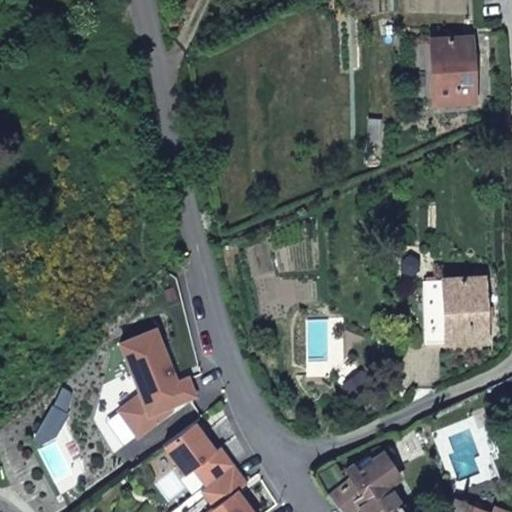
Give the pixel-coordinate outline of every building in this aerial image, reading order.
[(432,102),(471,100),(469,38),(430,39),(432,102)] [(378,147),(379,117),(367,117),(365,146),(378,147)] [(486,340),(483,277),(422,279),(423,342),(486,340)] [(174,375),(156,331),(120,341),(141,393),(122,408),(141,433),(172,410),(169,405),(194,396),(188,379),(173,384),(170,377),(174,375)] [(360,370),(341,382),(353,400),(372,388),(360,370)] [(326,494),(342,511),(348,511),(356,507),(360,511),(404,511),(382,479),(393,472),(380,453),(370,460),(366,455),(344,471),(349,477),(326,494)] [(246,483),(231,464),(207,483),(200,489),(212,505),(203,511),(252,511),(236,490),(246,483)] [(453,511),(499,511),(495,510),(493,511),(482,511),(458,502),(453,511)]
